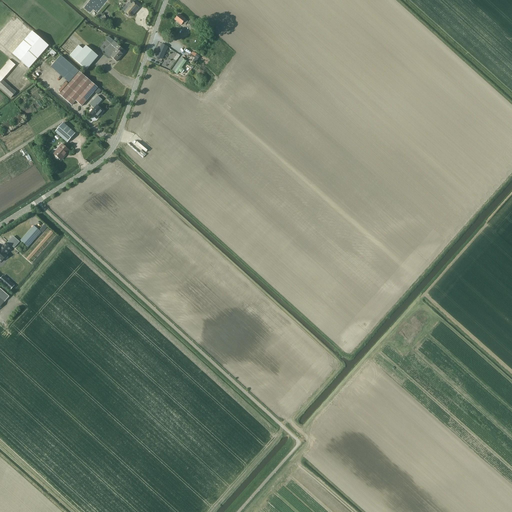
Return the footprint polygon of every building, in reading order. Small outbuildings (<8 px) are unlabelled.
[(130,2),(123,10),(125,12),(127,14),(126,15),(126,16),(128,17),(129,17),(130,16),(131,18),(137,11),(137,12),(140,9),(134,3),(136,0),(128,0),(128,1),(130,2)] [(185,26),(188,23),(198,33),(202,28),(190,19),(187,22),(179,16),(175,21),(181,26),(183,24),(185,26)] [(33,32),(12,54),(29,69),(49,47),(33,32)] [(114,42),(111,45),(116,49),(113,52),(115,54),(111,57),(117,62),(123,55),(121,54),(124,51),(118,46),(119,46),(114,42)] [(162,44),(156,57),(162,60),(168,47),(162,44)] [(93,52),(87,46),(84,50),(79,46),(70,56),(87,70),(92,65),(100,57),(93,52)] [(48,51),(54,56),(57,53),(51,48),(48,51)] [(63,58),(53,68),(70,83),(59,94),(72,105),(76,101),(91,82),(79,72),(63,58)] [(184,61),(181,59),(172,71),(177,75),(179,73),(181,74),(183,71),(181,70),(186,63),(185,62),(184,61)] [(7,64),(0,71),(0,87),(11,98),(16,92),(3,80),(16,65),(9,60),(6,63),(7,64)] [(91,82),(76,101),(82,106),(98,88),(91,82)] [(98,97),(90,106),(95,110),(90,114),(97,120),(104,112),(98,107),(103,101),(98,97)] [(75,134),(63,123),(55,132),(68,143),(75,134)] [(69,151),(63,145),(54,154),(56,156),(56,158),(58,159),(59,159),(59,158),(61,160),(64,156),(65,156),(64,156),(66,154),(66,155),(66,154),(69,151)] [(28,247),(41,232),(39,231),(34,226),(32,228),(20,241),(28,247)] [(0,248),(0,260),(1,262),(7,255),(6,254),(12,248),(13,246),(14,248),(19,242),(13,237),(8,242),(11,244),(9,246),(6,243),(1,249),(0,248)] [(3,275),(0,279),(0,280),(11,290),(15,286),(3,275)] [(0,307),(5,303),(9,298),(0,289),(0,307)]
